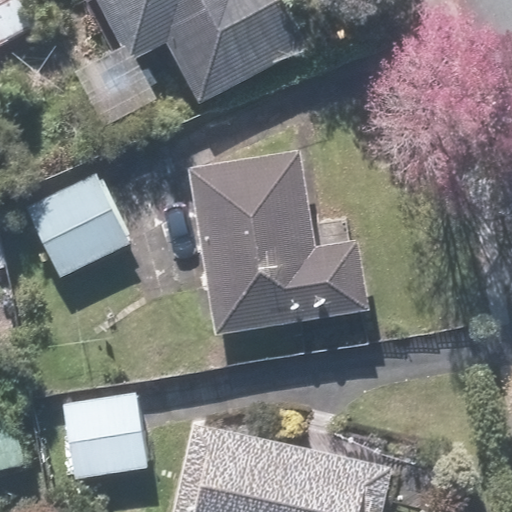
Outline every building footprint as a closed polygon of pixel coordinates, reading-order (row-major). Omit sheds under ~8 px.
[(0,0),(0,47),(42,26),(28,0),(0,0)] [(165,96),(143,60),(174,42),(209,102),(321,36),(299,0),(108,0),(132,40),(85,67),(118,124),(165,96)] [(378,307),(367,236),(354,238),(350,216),(321,220),(310,148),(198,165),(223,331),(378,307)] [(28,207),(66,278),(138,240),(100,169),(28,207)] [(12,380),(0,382),(0,470),(28,465),(12,380)] [(156,466),(140,384),(64,399),(79,481),(156,466)] [(392,511),(402,462),(192,419),(172,511),(392,511)]
